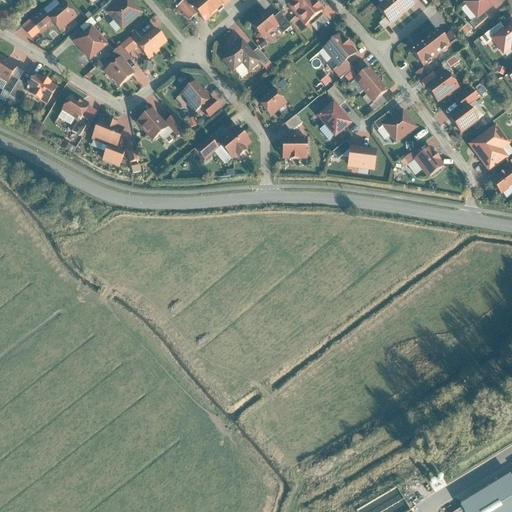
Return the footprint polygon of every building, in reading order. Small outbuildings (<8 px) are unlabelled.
[(139,15),(127,0),(126,0),(116,8),(106,17),(119,32),(139,15)] [(189,5),(185,0),(177,7),(189,21),(197,13),(189,5)] [(217,13),(205,0),(195,0),(189,5),(197,13),(205,23),(217,13)] [(230,2),(228,0),(205,0),(217,13),(230,2)] [(303,27),(321,12),(311,0),(295,0),(287,7),(303,27)] [(403,17),(388,0),(377,10),(391,27),(403,17)] [(415,7),(408,0),(388,0),(403,17),(415,7)] [(497,2),(495,0),(466,0),(463,3),(475,19),(481,14),(497,2)] [(116,8),(112,3),(102,12),(106,17),(116,8)] [(75,18),(63,5),(49,18),(47,19),(58,32),(75,18)] [(49,18),(42,10),(31,21),(37,28),(47,19),(49,18)] [(262,42),(277,29),(263,14),(249,27),(262,42)] [(474,31),(486,20),(481,14),(469,25),(474,31)] [(317,31),(327,22),(323,17),(312,26),(317,31)] [(91,21),(81,29),(85,35),(91,30),(95,26),(91,21)] [(504,30),(500,24),(479,40),(484,46),(490,41),(504,30)] [(511,24),(504,30),(490,41),(502,57),(511,51),(511,52),(511,24)] [(105,45),(91,30),(85,35),(75,44),(88,59),(105,45)] [(166,43),(156,30),(140,41),(135,45),(148,62),(159,53),(157,50),(166,43)] [(449,48),(436,31),(423,40),(436,58),(449,48)] [(140,41),(135,35),(119,50),(124,55),(135,45),(140,41)] [(354,53),(339,36),(322,50),(337,68),(344,61),(354,53)] [(423,40),(409,50),(422,68),(436,58),(423,40)] [(251,56),(241,43),(219,61),(232,76),(241,68),(248,76),(259,66),(251,56)] [(124,55),(119,50),(113,55),(118,60),(122,66),(128,60),(124,55)] [(271,65),(257,50),(251,56),(259,66),(264,71),(271,65)] [(11,77),(17,67),(0,57),(0,56),(0,80),(7,84),(11,77)] [(447,62),(450,68),(458,63),(455,57),(447,62)] [(116,89),(131,77),(122,66),(118,60),(102,73),(116,89)] [(339,80),(351,69),(344,61),(337,68),(332,73),(339,80)] [(417,80),(425,74),(422,70),(414,75),(417,80)] [(386,93),(368,71),(353,83),(372,105),(386,93)] [(348,83),(355,78),(351,72),(343,78),(348,83)] [(459,90),(448,74),(427,89),(438,105),(459,90)] [(57,89),(36,76),(29,88),(26,93),(47,106),(57,89)] [(324,86),(332,83),(329,76),(321,80),(324,86)] [(8,96),(18,80),(11,77),(7,84),(2,92),(8,96)] [(8,96),(19,104),(26,93),(29,88),(18,80),(8,96)] [(287,85),(283,81),(278,85),(282,89),(287,85)] [(209,101),(195,84),(178,99),(193,115),(209,101)] [(334,87),(327,92),(340,107),(347,101),(334,87)] [(270,118),(286,105),(273,90),(257,104),(270,118)] [(477,100),(471,92),(456,103),(463,111),(467,108),(477,100)] [(86,107),(70,97),(60,115),(76,124),(80,117),(86,107)] [(209,120),(220,110),(214,104),(204,114),(209,120)] [(348,125),(333,106),(317,118),(332,137),(348,125)] [(460,135),(478,122),(467,108),(463,111),(449,121),(460,135)] [(167,129),(151,111),(135,125),(152,143),(167,129)] [(415,130),(403,113),(392,120),(382,128),(395,145),(415,130)] [(392,120),(388,114),(373,125),(378,132),(382,128),(392,120)] [(184,129),(174,116),(165,123),(175,136),(184,129)] [(81,140),(90,123),(80,117),(76,124),(71,134),(81,140)] [(300,126),(295,119),(285,127),(290,134),(300,126)] [(123,131),(99,123),(93,142),(107,147),(117,150),(123,131)] [(509,146),(496,128),(469,147),(487,172),(506,159),(501,151),(509,146)] [(250,145),(237,131),(219,147),(232,162),(250,145)] [(309,160),(308,139),(281,140),(282,161),(309,160)] [(217,150),(208,141),(195,154),(204,163),(217,150)] [(139,162),(136,144),(125,146),(129,164),(139,162)] [(348,150),(343,144),(332,154),(338,160),(348,150)] [(120,169),(125,152),(117,150),(107,147),(102,164),(120,169)] [(376,152),(350,148),(347,168),(373,172),(376,152)] [(422,156),(417,150),(402,161),(407,167),(414,162),(422,156)] [(442,166),(430,150),(422,156),(414,162),(426,178),(442,166)] [(342,170),(335,163),(330,168),(337,175),(342,170)] [(133,174),(141,172),(139,165),(131,167),(133,174)] [(511,171),(492,184),(500,196),(511,188),(511,171)]
